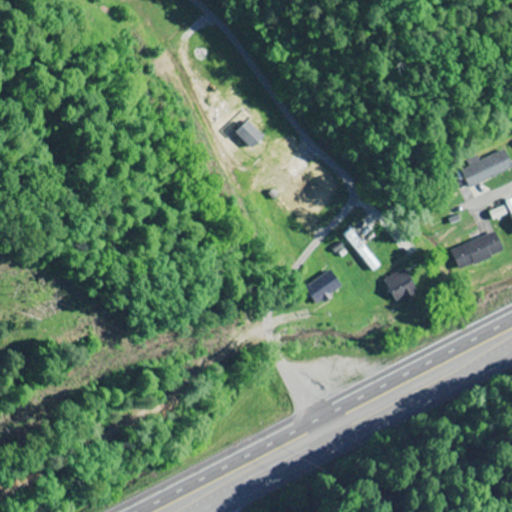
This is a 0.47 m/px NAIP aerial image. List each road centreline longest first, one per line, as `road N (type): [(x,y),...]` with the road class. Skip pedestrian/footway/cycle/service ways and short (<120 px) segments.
road 1 (residential): [(329,449),(290,385),(266,318),(275,288),(343,205),(350,182),(200,0)]
road 2 (trunk): [(511,316),(125,511)]
road 3 (trunk): [(207,511),(511,356)]
